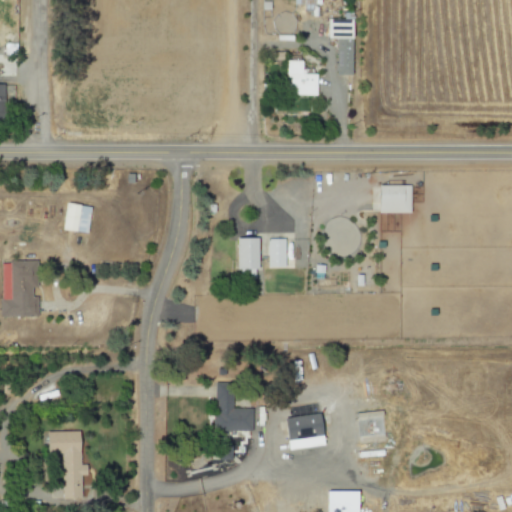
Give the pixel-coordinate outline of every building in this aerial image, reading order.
[(334,75),(349,75),(350,15),(343,15),(342,19),(324,19),(324,39),(334,39),(334,75)] [(313,96),(314,74),(300,74),(301,61),(284,61),(283,95),(313,96)] [(408,186),(375,185),(374,213),(407,213),(408,186)] [(84,234),(89,207),(64,203),(59,229),(84,234)] [(234,239),(234,277),(251,277),(251,269),(256,269),(255,238),(234,239)] [(264,239),(265,267),(283,267),(282,238),(264,239)] [(0,316),(34,316),(34,297),(32,297),(32,261),(0,261),(0,316)] [(248,408),(229,408),(228,392),(213,392),(213,413),(210,413),(210,431),(249,431),(248,408)] [(351,413),(355,445),(383,441),(379,409),(351,413)] [(281,417),(283,440),(318,437),(316,415),(281,417)] [(60,499),(78,499),(77,431),(44,432),(44,454),(59,453),(60,499)] [(218,459),(228,459),(228,449),(218,449),(218,459)] [(355,511),(355,491),(322,492),(322,511),(355,511)]
